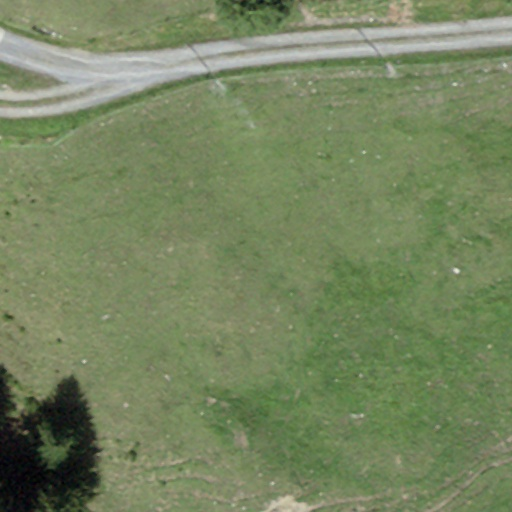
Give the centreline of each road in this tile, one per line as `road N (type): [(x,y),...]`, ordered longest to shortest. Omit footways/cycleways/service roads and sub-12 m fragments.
road 1 (track): [(511,46),(121,72),(0,47)]
road 2 (track): [(121,72),(79,97),(0,104)]
